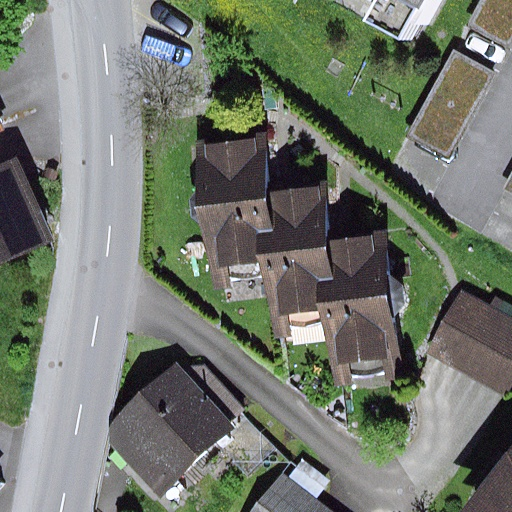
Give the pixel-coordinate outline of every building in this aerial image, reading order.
[(378,0),(380,1),(370,21),(421,49),(446,0),(378,0)] [(511,45),(511,0),(482,0),(469,24),(511,48),(511,45)] [(498,74),(456,50),(409,133),(451,157),(498,74)] [(274,271),(267,193),(263,141),(203,146),(207,189),(197,197),(199,217),(210,225),(215,276),(274,271)] [(17,162),(0,169),(0,269),(54,245),(17,162)] [(340,317),(333,240),(328,188),(267,193),(274,271),(278,323),(340,317)] [(389,235),(333,240),(340,317),(344,362),(400,357),(397,318),(407,308),(405,283),(392,272),(389,235)] [(511,314),(475,295),(444,354),(511,390),(511,314)] [(204,373),(118,440),(165,499),(251,432),(204,373)] [(511,511),(511,451),(464,511),(511,511)] [(329,511),(279,475),(252,511),(329,511)]
